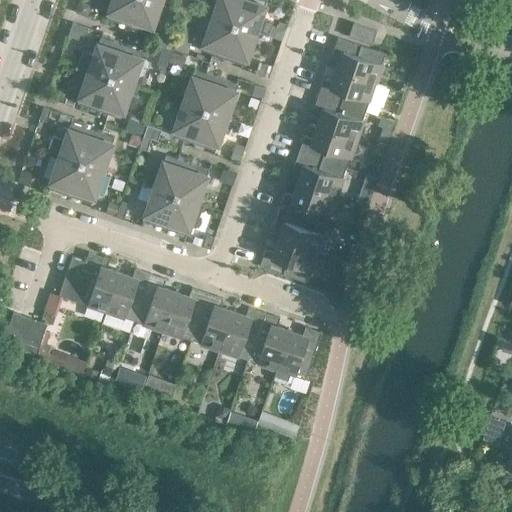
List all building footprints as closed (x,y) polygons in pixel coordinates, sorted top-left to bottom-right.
[(136,0),(111,0),(113,0),(107,18),(128,25),(136,0)] [(160,0),(136,0),(128,25),(150,32),(160,0)] [(198,0),(189,0),(187,8),(194,11),(198,0)] [(218,0),(213,17),(234,24),(242,0),(218,0)] [(266,0),(242,0),(234,24),(255,31),(267,36),(273,20),(261,16),(266,0)] [(234,24),(213,17),(201,50),(223,57),(234,24)] [(377,31),(353,23),(348,36),(372,44),(377,31)] [(73,24),(68,37),(81,42),(86,28),(73,24)] [(255,31),(234,24),(223,57),(244,65),(255,31)] [(181,26),(173,50),(186,55),(194,31),(181,26)] [(100,36),(94,54),(82,50),(77,66),(110,77),(122,44),(100,36)] [(172,51),(176,39),(169,37),(165,48),(172,51)] [(341,56),(337,69),(375,82),(385,53),(337,37),(332,53),(341,56)] [(143,51),(122,44),(110,77),(132,84),(143,51)] [(152,44),(148,57),(167,63),(171,51),(152,44)] [(169,62),(182,66),(186,56),(173,51),(169,62)] [(272,65),(262,62),(258,74),(267,77),(272,65)] [(110,77),(77,66),(72,81),(84,85),(78,103),(99,110),(110,77)] [(195,69),(184,102),(205,109),(216,76),(195,69)] [(375,82),(337,69),(332,82),(323,79),(318,94),(365,111),(375,82)] [(238,84),(216,76),(205,109),(226,117),(238,84)] [(132,84),(110,77),(99,110),(120,117),(132,84)] [(397,84),(396,89),(403,91),(406,84),(401,82),(397,84)] [(249,84),(246,93),(261,99),(264,89),(249,84)] [(365,111),(318,94),(313,110),(322,113),(317,126),(355,139),(365,111)] [(205,109),(184,102),(172,135),(194,142),(205,109)] [(47,121),(51,109),(43,107),(39,118),(47,121)] [(226,117),(205,109),(194,142),(215,150),(226,117)] [(393,121),(379,116),(376,125),(390,130),(393,121)] [(136,118),(131,131),(143,135),(147,122),(136,118)] [(48,151),(60,155),(81,162),(93,129),(71,122),(65,140),(53,135),(48,151)] [(143,136),(151,138),(158,141),(161,129),(147,124),(143,136)] [(355,139),(317,126),(313,139),(304,136),(298,151),(346,167),(355,139)] [(114,136),(93,129),(81,162),(103,169),(114,136)] [(132,132),(128,144),(138,147),(142,136),(132,132)] [(151,138),(143,136),(139,147),(147,150),(151,138)] [(239,162),(243,150),(233,147),(229,158),(239,162)] [(346,167),(298,151),(293,167),(302,170),(298,183),(336,196),(346,167)] [(166,154),(154,187),(176,194),(187,161),(166,154)] [(60,155),(49,188),(70,195),(81,162),(60,155)] [(209,169),(187,161),(176,194),(197,202),(209,169)] [(103,169),(81,162),(70,195),(91,203),(103,169)] [(18,183),(29,187),(34,173),(22,169),(18,183)] [(231,185),(236,173),(224,169),(220,182),(231,185)] [(124,183),(113,179),(110,188),(121,192),(124,183)] [(138,198),(149,202),(143,220),(164,228),(176,194),(154,187),(143,183),(138,198)] [(336,196),(298,183),(293,195),(284,192),(279,208),(326,224),(336,196)] [(360,187),(355,202),(365,205),(369,191),(360,187)] [(197,202),(176,194),(164,228),(186,235),(197,202)] [(105,212),(115,216),(119,205),(108,202),(105,212)] [(123,219),(127,208),(119,205),(116,217),(123,219)] [(326,224),(279,208),(274,224),(283,227),(278,239),(317,252),(326,224)] [(204,239),(194,235),(192,242),(202,245),(204,239)] [(203,246),(210,248),(214,237),(206,235),(203,246)] [(317,252),(278,239),(274,252),(265,249),(259,265),(307,282),(317,252)] [(72,256),(59,294),(78,301),(94,253),(89,252),(85,261),(72,256)] [(109,259),(94,253),(78,301),(106,310),(119,272),(106,268),(109,259)] [(150,273),(135,267),(132,276),(119,272),(106,310),(134,320),(150,273)] [(166,278),(150,273),(134,320),(163,330),(176,292),(163,287),(166,278)] [(207,292),(192,287),(189,296),(176,292),(163,330),(191,340),(207,292)] [(223,298),(207,292),(191,340),(219,349),(232,311),(220,307),(223,298)] [(264,312),(248,306),(245,315),(232,311),(219,349),(248,359),(264,312)] [(5,336),(22,341),(30,317),(13,312),(5,336)] [(280,317),(264,312),(248,359),(276,369),(289,330),(277,326),(280,317)] [(30,317),(22,341),(39,347),(47,323),(40,321),(30,317)] [(321,331),(305,326),(302,335),(289,330),(276,369),(273,379),(274,379),(287,383),(290,381),(293,374),(305,379),(321,331)] [(511,344),(504,341),(500,351),(511,355),(511,354),(511,344)] [(115,377),(127,381),(131,368),(120,364),(115,377)] [(259,418),(245,413),(241,426),(254,431),(259,418)] [(287,418),(283,430),(295,434),(299,422),(287,418)] [(487,427),(484,439),(499,444),(503,432),(487,427)]
